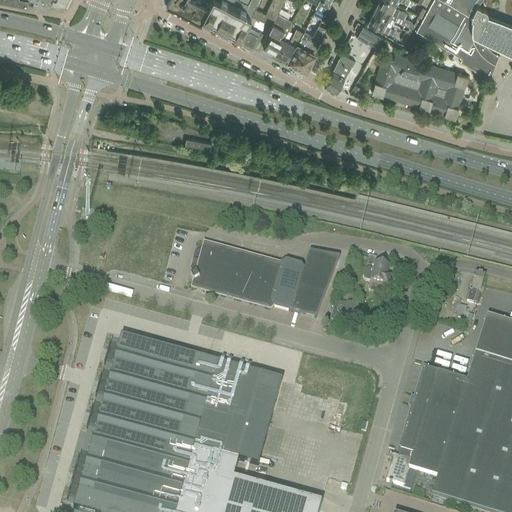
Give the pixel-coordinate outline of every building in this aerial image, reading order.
[(201,21),(210,3),(204,0),(167,0),(166,3),(178,9),(188,14),(198,20),(201,21)] [(236,40),(238,41),(255,7),(256,8),(259,0),(211,0),(210,3),(201,21),(208,25),(211,24),(230,34),(231,34),(236,36),(236,40)] [(272,0),(267,13),(268,13),(267,15),(274,18),(278,12),(283,0),(272,0)] [(331,4),(323,0),(319,0),(318,3),(329,9),(331,4)] [(389,0),(379,0),(377,5),(403,18),(406,13),(395,7),(397,3),(389,0)] [(494,52),(492,50),(490,49),(488,47),(487,45),(485,43),(484,41),(483,39),(511,53),(511,0),(432,0),(416,31),(416,30),(462,57),(460,61),(489,78),(490,79),(499,55),(500,56),(500,55),(498,54),(496,53),(494,52)] [(318,3),(317,4),(316,8),(327,13),(329,9),(318,3)] [(423,16),(428,8),(421,4),(417,13),(423,16)] [(403,18),(377,5),(373,13),(392,23),(394,19),(401,22),(403,18)] [(255,7),(238,41),(254,49),(254,48),(262,32),(251,26),(252,23),(254,24),(256,19),(259,20),(259,19),(264,21),(267,15),(268,13),(267,13),(256,8),(255,7)] [(271,33),(263,47),(276,54),(284,39),(291,25),(290,25),(293,20),(288,17),(278,12),(274,18),(275,19),(275,20),(268,31),(271,33)] [(392,23),(373,13),(368,23),(388,33),(389,32),(393,34),(395,30),(390,27),(392,23)] [(320,23),(313,36),(306,49),(298,66),(306,70),(328,27),(320,23)] [(382,37),(374,31),(364,25),(357,37),(367,43),(368,42),(376,47),(382,37)] [(276,54),(286,60),(297,41),(302,31),(296,28),(289,41),(284,39),(276,54)] [(406,30),(401,39),(407,41),(411,33),(406,30)] [(297,65),(298,66),(306,49),(313,36),(303,31),(288,61),(292,63),(293,64),(295,66),(297,65)] [(336,94),(341,86),(352,65),(353,66),(355,61),(342,54),(333,71),(333,72),(325,87),(336,94)] [(372,92),(393,99),(455,118),(468,76),(395,54),(393,59),(388,58),(387,62),(381,61),(372,92)] [(213,143),(186,138),(185,144),(212,149),(213,143)] [(193,282),(191,289),(269,311),(270,307),(315,320),(339,259),(309,253),(304,271),(301,267),(286,263),(281,265),(203,244),(201,252),(196,255),(198,258),(196,259),(194,266),(195,268),(192,269),(195,274),(190,277),(193,282)] [(375,264),(373,270),(370,269),(368,269),(366,269),(365,270),(364,271),(363,272),(363,274),(362,277),(362,278),(362,280),(363,281),(367,282),(370,283),(368,291),(382,294),(384,286),(387,286),(389,277),(386,276),(388,267),(375,264)] [(479,293),(480,293),(485,276),(475,273),(466,303),(476,306),(479,293)] [(342,324),(347,304),(337,302),(330,321),(342,324)] [(357,306),(347,304),(342,324),(352,326),(357,306)] [(464,314),(466,309),(459,307),(453,326),(465,329),(467,322),(471,324),(473,317),(464,314)] [(479,511),(511,511),(511,325),(486,318),(466,384),(425,370),(416,399),(413,398),(410,408),(412,410),(400,452),(415,456),(413,461),(440,469),(437,480),(436,479),(431,497),(479,511)] [(257,467),(281,383),(281,381),(216,364),(217,363),(120,337),(100,412),(102,413),(100,422),(97,422),(73,510),(81,511),(176,511),(194,449),(238,461),(257,467)] [(223,511),(233,479),(238,461),(194,449),(176,511),(223,511)] [(415,456),(400,452),(399,452),(400,452),(398,459),(393,458),(385,483),(395,486),(403,488),(408,471),(436,479),(437,480),(440,469),(413,461),(415,456)] [(271,511),(277,491),(233,479),(223,511),(271,511)] [(318,511),(321,503),(277,491),(271,511),(318,511)]
